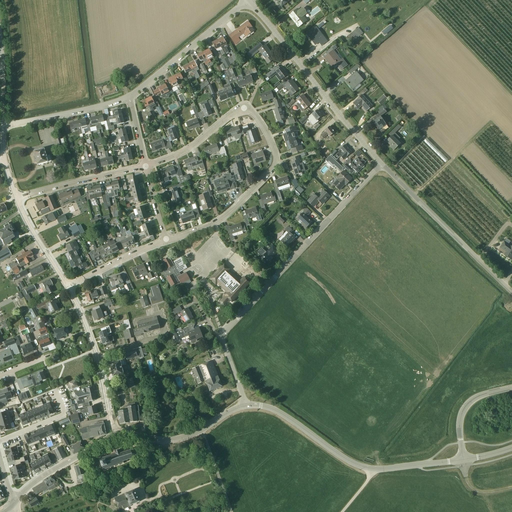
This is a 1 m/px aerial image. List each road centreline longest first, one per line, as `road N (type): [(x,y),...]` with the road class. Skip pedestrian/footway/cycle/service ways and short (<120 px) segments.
road 1 (residential): [(145,166),(243,108),(265,130),(276,158),(228,213),(165,239)]
road 2 (residential): [(246,405),(222,334),(380,164)]
road 3 (tertiary): [(246,405),(280,413),(362,467),(462,460)]
road 4 (residential): [(380,164),(248,2)]
road 5 (unclassified): [(511,294),(380,164)]
road 6 (residential): [(115,432),(97,357),(67,286)]
road 7 (residential): [(128,96),(248,2)]
road 8 (tertiary): [(115,432),(173,440),(246,405)]
road 9 (residential): [(17,197),(145,166)]
road 10 (residential): [(1,126),(128,96)]
road 11 (tertiary): [(13,503),(115,432)]
